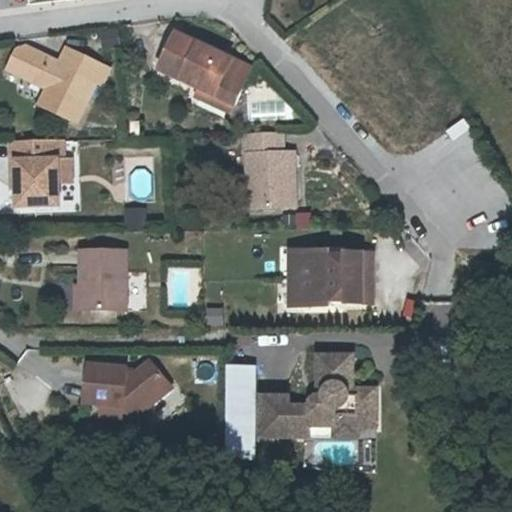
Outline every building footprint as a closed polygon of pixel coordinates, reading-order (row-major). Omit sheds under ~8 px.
[(157,68),(198,87),(233,102),(249,67),(173,33),(157,68)] [(6,68),(24,76),(28,73),(41,79),(42,84),(44,90),(37,103),(76,119),(93,80),(99,83),(107,67),(63,48),(56,64),(48,60),(50,57),(23,45),(16,48),(6,68)] [(24,76),(42,84),(41,79),(28,73),(24,76)] [(229,111),(233,102),(198,87),(193,95),(229,111)] [(282,149),(281,128),(245,129),(248,207),(295,205),(293,149),(282,149)] [(18,174),(17,189),(17,207),(58,205),(57,182),(56,159),(63,159),(63,137),(9,139),(10,175),(18,174)] [(70,158),(63,159),(56,159),(57,182),(71,181),(70,158)] [(10,189),(17,189),(18,174),(10,175),(10,189)] [(142,228),(140,204),(122,206),(124,229),(142,228)] [(291,249),(291,264),(302,249),(291,249)] [(332,249),(302,249),(291,264),(291,294),(302,306),(332,306),(332,300),(344,300),(344,305),(374,304),(374,284),(363,285),(364,270),(374,270),(374,252),(346,252),(345,257),(332,256),(332,249)] [(129,310),(128,250),(78,250),(78,311),(129,310)] [(374,284),(374,270),(364,270),(363,285),(374,284)] [(290,306),(302,306),(291,294),(290,306)] [(204,323),(220,325),(221,307),(206,305),(204,323)] [(325,394),(321,394),(318,395),(316,397),(315,398),(314,400),(314,402),(314,405),(292,405),(292,396),(263,395),(263,431),(279,431),(279,436),(312,436),(312,426),(337,426),(338,426),(338,420),(361,420),(360,409),(379,409),(379,389),(355,389),(355,355),(321,355),(321,378),(329,386),(327,388),(326,390),(327,393),(329,394),(325,394)] [(138,418),(153,404),(148,400),(172,378),(152,357),(137,370),(130,370),(129,365),(90,363),(88,402),(124,403),(138,418)] [(177,384),(172,378),(148,400),(153,404),(177,384)] [(327,388),(329,386),(321,378),(321,394),(325,394),(329,394),(327,393),(326,390),(327,388)] [(379,426),(379,409),(360,409),(361,420),(338,420),(338,426),(337,426),(337,436),(360,436),(360,426),(379,426)]
